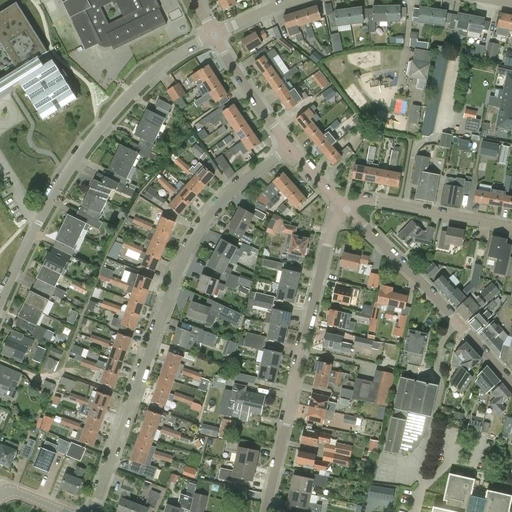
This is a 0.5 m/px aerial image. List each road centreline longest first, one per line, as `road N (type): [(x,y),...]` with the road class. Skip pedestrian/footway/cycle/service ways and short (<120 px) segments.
road 1 (residential): [(288,148),(219,201),(185,254),(92,511)]
road 2 (residential): [(0,299),(84,145),(147,77),(213,34)]
road 3 (residential): [(266,511),(331,224),(346,209)]
road 4 (residential): [(511,383),(346,209)]
road 5 (residential): [(511,227),(360,199),(346,209)]
road 6 (residential): [(288,148),(213,34)]
